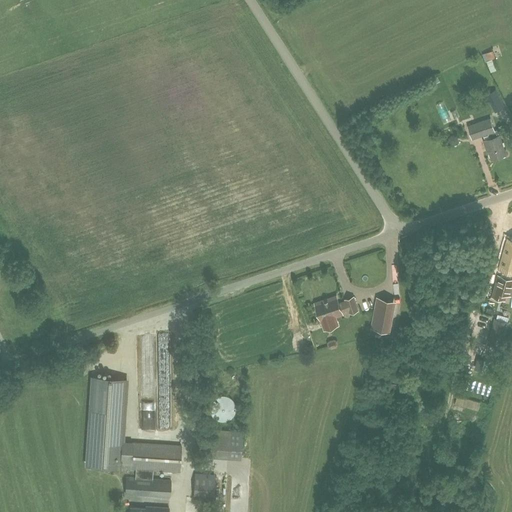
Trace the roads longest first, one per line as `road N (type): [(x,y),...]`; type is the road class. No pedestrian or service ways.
road 1 (unclassified): [(0,366),(397,232)]
road 2 (unclassified): [(397,232),(248,0)]
road 3 (unclassified): [(397,232),(511,194)]
